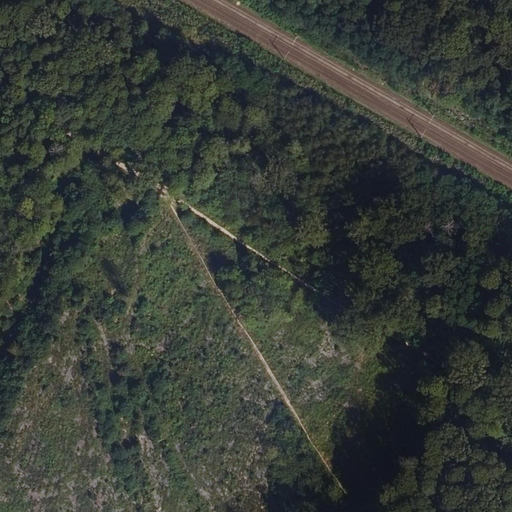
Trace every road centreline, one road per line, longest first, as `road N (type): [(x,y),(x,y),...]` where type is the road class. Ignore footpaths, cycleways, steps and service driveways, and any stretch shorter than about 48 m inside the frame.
road 1 (track): [(162,194),(511,407)]
road 2 (track): [(162,194),(352,511)]
road 3 (track): [(0,78),(162,194)]
